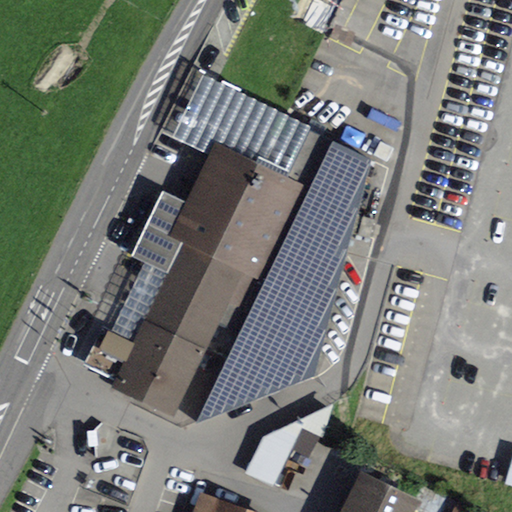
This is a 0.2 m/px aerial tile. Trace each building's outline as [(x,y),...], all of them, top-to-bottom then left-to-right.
[(245,98),(275,112),(314,31),(284,16),(245,98)] [(120,381),(147,394),(142,406),(180,427),(313,374),(371,153),(275,112),(245,98),(204,74),(173,134),(208,152),(185,200),(162,191),(132,255),(172,275),(130,361),(120,381)] [(491,126),(470,203),(511,214),(511,131),(502,129),(491,126)] [(408,511),(414,502),(387,489),(391,481),(382,477),(378,484),(363,476),(344,511),(408,511)] [(247,511),(204,496),(198,511),(247,511)]
